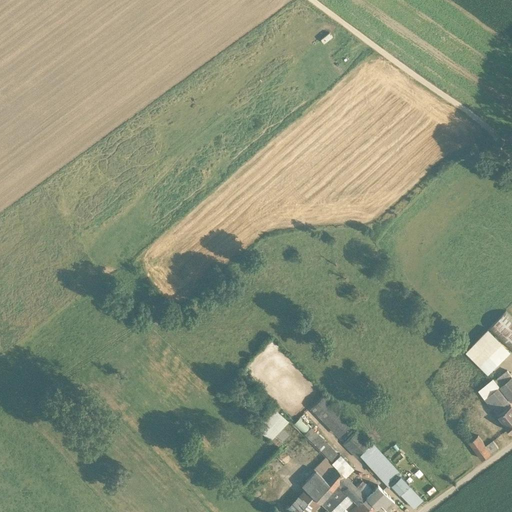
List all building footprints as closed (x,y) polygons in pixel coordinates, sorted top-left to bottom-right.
[(500,151),(497,147),(491,151),(494,156),(500,151)] [(487,327),(465,348),(487,371),(510,348),(511,349),(511,314),(506,309),(488,327),(487,327)] [(511,374),(507,367),(494,378),(499,384),(511,374)] [(511,373),(499,384),(511,398),(511,397),(511,373)] [(511,428),(511,402),(498,385),(499,384),(492,376),(478,387),(485,395),(484,395),(511,428)] [(321,391),(308,404),(336,433),(349,420),(321,391)] [(449,408),(457,420),(469,411),(461,400),(449,408)] [(295,424),(273,403),(256,422),(278,442),(295,424)] [(304,486),(287,502),(296,511),(295,509),(297,511),(374,511),(378,510),(378,511),(401,511),(396,502),(385,507),(395,498),(378,481),(371,485),(364,477),(356,481),(346,472),(353,464),(301,412),(293,420),(322,449),(325,455),(301,479),(304,486)] [(397,490),(409,503),(418,495),(407,481),(399,472),(400,471),(383,452),(371,439),(369,440),(360,432),(358,429),(358,430),(355,427),(341,442),(355,455),(359,452),(387,483),(389,481),(397,489),(397,490)] [(478,432),(470,439),(482,456),(498,445),(493,438),(486,443),(478,432)] [(256,498),(262,490),(258,487),(252,495),(256,498)]
